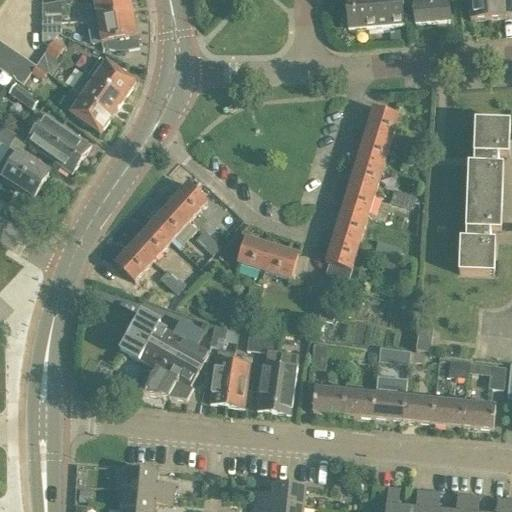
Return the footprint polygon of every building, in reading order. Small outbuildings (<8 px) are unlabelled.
[(134,0),(92,0),(97,21),(132,15),(131,7),(135,7),(134,0)] [(345,0),(347,15),(402,10),(401,0),(345,0)] [(415,27),(450,24),(448,6),(446,6),(445,0),(428,0),(429,7),(414,9),(415,27)] [(468,0),(469,5),(470,23),(488,21),(486,0),(468,0)] [(504,0),(486,0),(488,21),(506,20),(504,0)] [(42,6),(42,21),(51,21),(52,25),(61,25),(61,18),(66,18),(65,2),(42,6)] [(404,28),(402,10),(347,15),(348,33),(404,28)] [(132,15),(97,21),(101,45),(102,45),(103,51),(121,54),(139,51),(137,39),(132,15)] [(51,21),(42,21),(41,44),(48,49),(57,36),(62,39),(61,25),(52,25),(51,21)] [(390,35),(391,49),(401,49),(400,34),(390,35)] [(57,36),(48,49),(60,57),(69,43),(62,39),(57,36)] [(17,55),(7,48),(0,58),(0,71),(3,74),(17,55)] [(60,57),(48,49),(44,57),(36,68),(47,75),(51,78),(62,62),(58,59),(60,57)] [(26,61),(17,55),(3,74),(13,81),(26,61)] [(36,68),(26,61),(13,81),(23,87),(31,76),(36,68)] [(99,61),(89,76),(95,80),(94,82),(123,103),(135,85),(106,65),(99,61)] [(47,75),(36,68),(31,76),(41,84),(47,75)] [(95,80),(89,76),(84,73),(71,91),(82,99),(112,119),(123,103),(94,82),(95,80)] [(9,96),(32,113),(39,103),(16,86),(9,96)] [(112,119),(82,99),(70,116),(100,137),(112,119)] [(365,137),(390,145),(398,119),(373,111),(365,137)] [(34,116),(28,126),(81,164),(91,150),(45,118),(42,122),(34,116)] [(474,158),(474,167),(468,167),(467,200),(502,201),(503,168),(498,168),(499,158),(509,159),(510,125),(475,124),(474,157),(474,158)] [(17,137),(0,126),(0,145),(8,150),(17,137)] [(81,164),(28,126),(18,139),(26,145),(72,177),(81,164)] [(390,145),(365,137),(357,163),(383,171),(390,145)] [(34,199),(49,175),(18,156),(17,157),(8,151),(0,164),(0,172),(6,176),(3,180),(34,199)] [(357,163),(349,188),(375,196),(383,171),(357,163)] [(169,207),(188,225),(207,205),(187,187),(169,207)] [(375,196),(349,188),(341,214),(367,222),(375,196)] [(394,193),(392,199),(414,206),(416,199),(394,193)] [(414,206),(392,199),(390,205),(412,212),(414,206)] [(197,225),(220,243),(239,218),(216,200),(197,225)] [(466,233),(466,243),(460,242),(459,276),(494,278),(496,244),(490,244),(491,234),(501,234),(502,201),(467,200),(466,233)] [(188,225),(169,207),(151,227),(171,245),(188,225)] [(341,214),(334,239),(359,247),(367,222),(341,214)] [(171,245),(151,227),(133,247),(153,265),(171,245)] [(205,233),(200,238),(217,254),(222,249),(205,233)] [(217,254),(200,238),(196,243),(213,259),(217,254)] [(359,247),(334,239),(326,265),(329,266),(325,278),(348,285),(359,247)] [(264,274),(272,249),(246,241),(238,266),(264,274)] [(376,250),(398,258),(401,251),(378,244),(376,250)] [(153,265),(133,247),(115,267),(134,285),(153,265)] [(272,249),(264,274),(290,282),(298,257),(272,249)] [(398,258),(376,250),(374,256),(396,263),(398,258)] [(164,277),(181,294),(186,288),(169,272),(164,277)] [(181,294),(164,277),(160,282),(177,298),(181,294)] [(250,313),(257,291),(251,288),(244,311),(250,313)] [(257,291),(250,313),(256,315),(263,292),(257,291)] [(317,304),(314,324),(324,326),(328,305),(317,304)] [(204,335),(209,327),(202,325),(199,332),(180,322),(172,337),(166,334),(167,334),(158,329),(160,326),(142,316),(121,354),(139,364),(139,363),(157,373),(158,375),(163,367),(173,373),(177,366),(173,364),(184,345),(195,350),(204,335)] [(173,364),(177,366),(184,370),(170,395),(173,397),(171,401),(187,404),(193,392),(190,390),(208,358),(210,349),(215,329),(209,327),(204,335),(195,350),(184,345),(173,364)] [(215,329),(210,349),(223,351),(226,332),(215,329)] [(430,356),(431,350),(433,331),(419,329),(415,354),(430,356)] [(257,355),(259,336),(249,335),(246,354),(257,355)] [(259,336),(257,355),(268,356),(266,366),(263,366),(257,413),(274,416),(282,355),(280,355),(282,339),(281,339),(282,338),(259,336)] [(313,347),(311,372),(324,374),(327,349),(313,347)] [(348,362),(350,352),(335,350),(333,360),(348,362)] [(365,354),(350,352),(348,362),(363,364),(365,354)] [(409,366),(411,355),(411,354),(400,352),(399,364),(409,366)] [(227,409),(234,356),(218,354),(210,407),(227,409)] [(282,355),(274,416),(291,418),(298,371),(297,371),(299,358),(282,355)] [(425,357),(411,355),(409,366),(423,367),(425,357)] [(252,360),(234,356),(227,409),(244,411),(252,360)] [(468,377),(470,367),(450,365),(448,380),(468,383),(468,377)] [(158,375),(157,373),(143,397),(171,401),(173,397),(170,395),(184,370),(177,366),(173,373),(163,367),(158,375)] [(484,369),(470,367),(468,377),(483,379),(484,369)] [(502,393),(505,371),(491,370),(489,391),(502,393)] [(343,418),(345,394),(315,391),(313,415),(343,418)] [(375,397),(345,394),(343,418),(373,421),(375,397)] [(405,400),(375,397),(373,421),(403,424),(405,400)] [(435,403),(405,400),(403,424),(433,427),(435,403)] [(465,406),(435,403),(433,427),(463,430),(465,406)] [(465,406),(463,430),(493,433),(495,409),(465,406)] [(122,493),(174,498),(175,487),(157,485),(158,476),(124,473),(122,493)] [(332,492),(340,493),(341,479),(333,479),(333,480),(332,492)] [(367,481),(357,481),(357,492),(367,493),(367,481)] [(254,495),(253,505),(304,510),(306,490),(273,487),(272,496),(254,495)] [(406,511),(398,510),(400,493),(388,491),(385,511),(406,511)] [(174,498),(122,493),(120,511),(154,511),(155,507),(173,509),(174,498)] [(80,494),(79,504),(90,505),(92,495),(80,494)] [(406,511),(426,511),(428,495),(417,494),(415,511),(406,511)] [(438,511),(440,496),(428,495),(426,511),(438,511)] [(466,511),(468,499),(457,498),(455,511),(466,511)] [(478,511),(480,500),(468,499),(466,511),(478,511)] [(507,511),(508,503),(497,502),(495,511),(507,511)]
